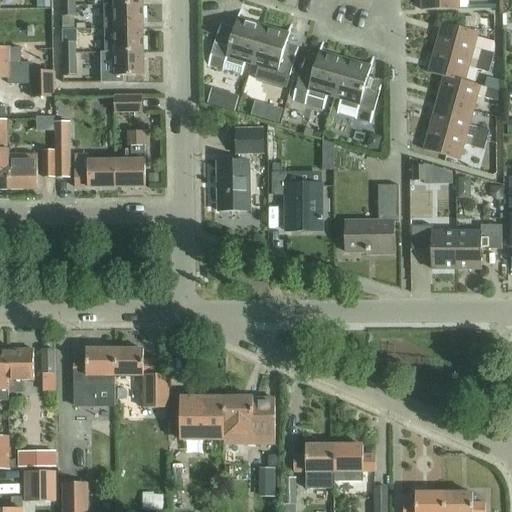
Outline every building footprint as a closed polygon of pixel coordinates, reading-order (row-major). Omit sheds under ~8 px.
[(50,0),(37,0),(38,9),(50,9),(50,0)] [(422,0),(423,10),(460,10),(459,0),(422,0)] [(115,6),(104,6),(104,30),(116,30),(144,30),(143,6),(115,6)] [(75,7),(61,7),(62,17),(75,17),(75,7)] [(476,17),(467,17),(467,29),(476,29),(476,17)] [(246,63),(254,66),(265,27),(239,19),(233,39),(218,34),(208,66),(242,76),(246,63)] [(444,23),(437,48),(491,64),(494,55),(475,50),(480,33),(444,23)] [(290,35),(265,27),(254,66),(259,67),(255,80),(288,89),(297,58),(285,54),(290,35)] [(116,30),(104,30),(105,54),(116,54),(144,54),(144,30),(116,30)] [(62,55),(75,54),(75,44),(62,44),(62,55)] [(9,49),(0,48),(0,80),(9,80),(9,85),(31,85),(31,74),(33,74),(33,63),(21,63),(21,49),(9,49)] [(488,74),(491,64),(437,48),(430,73),(446,77),(466,82),(470,69),(488,74)] [(329,96),(336,98),(347,60),(321,52),(315,72),(303,68),(294,100),(326,109),(329,96)] [(75,54),(62,55),(62,77),(75,77),(75,54)] [(105,54),(101,54),(101,85),(121,84),(121,78),(144,78),(144,54),(116,54),(105,54)] [(372,67),(347,60),(336,98),(343,100),(339,113),(372,123),(382,91),(367,87),(372,67)] [(33,74),(31,74),(31,85),(31,99),(54,98),(53,74),(33,74)] [(446,77),(439,102),(474,112),(479,96),(486,99),(489,89),(485,88),(481,87),(482,86),(466,82),(446,77)] [(488,78),(485,88),(489,89),(500,92),(503,83),(488,78)] [(499,102),(501,93),(500,92),(489,89),(486,99),(499,102)] [(229,94),(225,109),(235,112),(239,97),(229,94)] [(116,115),(142,115),(142,99),(116,99),(116,115)] [(439,102),(432,126),(467,136),(475,138),(478,128),(470,126),(474,112),(439,102)] [(269,105),(265,120),(279,124),(283,110),(269,105)] [(55,179),(69,179),(69,124),(55,124),(55,152),(54,152),(55,179)] [(432,126),(425,150),(460,160),(465,145),(473,147),(475,138),(467,136),(432,126)] [(478,128),(475,138),(488,141),(490,132),(478,128)] [(262,131),(236,131),(236,155),(263,155),(262,131)] [(131,148),(132,162),(117,162),(117,190),(146,189),(145,134),(129,135),(129,148),(131,148)] [(371,134),(367,147),(378,150),(382,137),(371,134)] [(485,151),(488,141),(475,138),(473,147),(485,151)] [(10,150),(0,150),(0,191),(10,192),(10,169),(10,157),(10,150)] [(43,179),(55,179),(54,152),(43,152),(43,179)] [(89,190),(117,190),(117,162),(89,163),(89,156),(75,157),(76,189),(89,189),(89,190)] [(37,169),(37,157),(10,157),(11,169),(10,169),(10,192),(38,191),(38,169),(37,169)] [(219,213),(250,212),(250,163),(218,164),(219,213)] [(425,167),(413,167),(413,182),(426,182),(426,180),(425,167)] [(286,232),(323,232),(323,187),(287,187),(287,174),(273,174),(273,196),(285,196),(286,232)] [(162,175),(150,175),(150,185),(162,185),(162,175)] [(399,223),(398,185),(378,186),(378,222),(346,223),(346,254),(378,253),(378,255),(394,255),(394,223),(399,223)] [(503,186),(489,186),(489,194),(495,200),(503,200),(503,186)] [(488,251),(502,251),(501,226),(480,227),(480,233),(456,233),(456,271),(481,271),(480,249),(488,249),(488,251)] [(431,271),(456,271),(456,233),(432,234),(431,227),(411,227),(411,251),(424,251),(424,249),(431,249),(431,271)] [(8,350),(0,349),(0,401),(9,402),(9,394),(8,350)] [(34,382),(34,350),(8,350),(9,394),(9,395),(23,395),(23,382),(34,382)] [(86,360),(74,360),(74,376),(74,386),(74,407),(114,407),(115,387),(115,378),(116,378),(116,351),(86,350),(86,360)] [(54,374),(55,351),(43,351),(42,374),(54,374)] [(116,351),(116,378),(144,378),(144,410),(169,410),(169,376),(156,376),(156,361),(144,361),(144,351),(116,351)] [(196,398),(180,398),(180,441),(225,441),(225,437),(225,425),(225,398),(196,398)] [(257,446),(275,446),(275,400),(253,400),(253,398),(225,398),(225,425),(225,437),(228,437),(233,443),(248,443),(253,437),(257,446)] [(9,460),(9,440),(0,439),(0,470),(8,470),(8,469),(12,469),(11,460),(9,460)] [(362,446),(334,447),(334,473),(335,473),(335,483),(362,482),(362,473),(363,473),(363,472),(375,472),(375,456),(362,456),(362,446)] [(305,457),(293,457),(293,473),(305,473),(305,474),(305,490),(335,490),(335,483),(335,473),(334,473),(334,447),(305,447),(305,457)] [(56,452),(18,453),(19,468),(56,468),(56,452)] [(24,473),(25,504),(56,503),(56,472),(24,473)] [(296,479),(281,479),(282,506),(284,506),(292,506),(296,505),(296,479)] [(88,511),(88,484),(62,485),(62,511),(88,511)] [(275,486),(260,486),(259,498),(275,498),(275,486)] [(373,487),(373,511),(388,511),(388,487),(373,487)] [(443,511),(444,494),(415,494),(415,504),(403,504),(403,511),(443,511)] [(473,494),(444,494),(443,511),(485,511),(485,504),(473,504),(473,494)]
